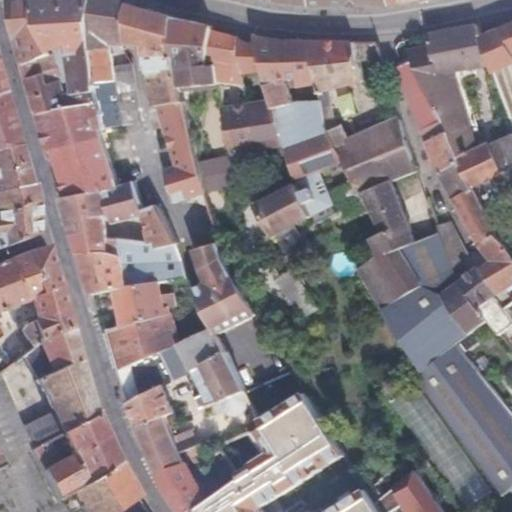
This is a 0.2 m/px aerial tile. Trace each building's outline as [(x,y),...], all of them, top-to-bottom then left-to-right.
[(11,0),(32,80),(61,72),(53,47),(50,48),(43,29),(39,0),(11,0)] [(49,151),(56,150),(101,133),(102,133),(102,130),(105,129),(101,104),(99,104),(88,49),(91,49),(92,0),(39,0),(43,29),(50,48),(53,47),(61,72),(32,80),(49,151)] [(101,104),(105,129),(123,125),(120,108),(112,57),(111,42),(129,41),(127,3),(116,0),(92,0),(91,49),(88,49),(99,104),(101,104)] [(176,165),(166,168),(177,200),(207,191),(201,161),(191,121),(186,102),(174,50),(173,16),(127,3),(129,41),(147,43),(149,74),(155,104),(159,104),(176,165)] [(212,25),(173,16),(174,50),(186,102),(222,98),(220,88),(213,30),(212,25)] [(511,23),(497,29),(511,53),(511,23)] [(449,119),(461,158),(475,186),(511,169),(511,134),(475,150),(471,132),(466,133),(463,122),(468,121),(454,70),(491,62),(482,35),(479,24),(427,33),(430,46),(412,49),(418,59),(442,96),(449,119)] [(511,53),(497,29),(482,35),(491,62),(494,72),(511,65),(511,53)] [(241,37),(213,30),(220,88),(228,88),(230,79),(246,81),(245,71),(241,37)] [(257,36),(258,41),(267,65),(277,95),(280,106),(293,102),(290,87),(298,84),(299,87),(318,81),(312,40),(281,39),(257,36)] [(258,41),(241,37),(245,71),(267,65),(258,41)] [(356,41),(312,40),(318,81),(324,116),(333,113),(329,89),(365,79),(356,41)] [(120,108),(138,107),(141,107),(132,55),(112,57),(120,108)] [(430,127),(449,119),(442,96),(418,59),(401,65),(424,130),(430,127)] [(0,147),(18,143),(2,90),(0,90),(0,147)] [(277,95),(249,101),(252,126),(283,119),(280,106),(277,95)] [(249,101),(223,107),(232,155),(255,150),(252,126),(249,101)] [(120,108),(123,125),(140,120),(138,107),(120,108)] [(209,116),(191,121),(201,161),(225,155),(222,137),(214,138),(209,116)] [(418,171),(403,117),(350,141),(341,123),(329,130),(332,136),(348,167),(362,195),(365,194),(415,178),(418,171)] [(428,141),(441,171),(461,158),(449,119),(430,127),(434,138),(428,141)] [(56,150),(70,195),(120,187),(114,169),(101,133),(56,150)] [(348,167),(332,136),(291,147),(301,183),(306,198),(335,188),(331,174),(348,167)] [(0,191),(29,183),(18,143),(0,147),(0,191)] [(461,158),(441,171),(462,209),(482,244),(495,260),(482,270),(500,292),(511,282),(511,248),(495,225),(475,186),(461,158)] [(114,169),(120,187),(134,182),(128,164),(114,169)] [(398,194),(415,178),(365,194),(385,233),(371,241),(381,258),(360,269),(385,308),(423,285),(403,246),(416,241),(407,217),(398,194)] [(32,182),(29,183),(0,191),(0,211),(36,201),(32,182)] [(64,195),(74,232),(108,237),(108,220),(114,220),(114,222),(144,218),(149,237),(140,236),(139,241),(157,244),(158,247),(177,241),(162,206),(144,212),(134,182),(120,187),(70,195),(64,195)] [(313,213),(306,198),(301,183),(262,204),(257,208),(276,237),(313,213)] [(0,247),(36,235),(36,215),(0,220),(0,247)] [(439,231),(416,241),(403,246),(423,285),(442,295),(458,283),(454,270),(442,243),(439,231)] [(74,232),(92,293),(115,289),(158,280),(189,278),(182,263),(177,241),(158,247),(157,244),(139,241),(108,237),(74,232)] [(459,235),(442,243),(454,270),(461,267),(469,254),(459,235)] [(233,327),(259,315),(222,256),(219,241),(197,247),(211,283),(233,327)] [(65,309),(47,246),(33,249),(7,259),(22,300),(30,296),(36,317),(37,319),(65,309)] [(22,300),(7,259),(0,261),(0,308),(10,305),(22,300)] [(490,318),(502,333),(511,324),(511,308),(510,306),(500,292),(482,270),(480,267),(467,277),(461,267),(454,270),(458,283),(490,318)] [(122,326),(169,312),(164,295),(158,296),(158,280),(115,289),(122,326)] [(201,302),(213,327),(217,335),(233,327),(211,283),(195,290),(198,295),(201,302)] [(458,283),(442,295),(468,334),(490,318),(458,283)] [(434,358),(456,343),(459,340),(468,334),(442,295),(423,285),(385,308),(421,368),(434,358)] [(201,302),(198,295),(192,298),(195,305),(201,302)] [(10,305),(0,308),(0,334),(6,347),(25,332),(22,323),(18,325),(10,305)] [(70,327),(65,309),(37,319),(36,317),(22,323),(25,332),(6,347),(13,360),(36,340),(70,327)] [(169,312),(179,343),(189,338),(180,309),(169,312)] [(109,330),(121,369),(179,343),(169,312),(122,326),(109,330)] [(72,333),(70,327),(36,340),(39,345),(72,333)] [(128,394),(139,424),(167,414),(175,411),(164,385),(193,373),(202,393),(195,397),(199,407),(207,403),(208,406),(215,404),(245,392),(217,335),(213,327),(189,338),(179,343),(121,369),(128,394)] [(95,413),(72,333),(39,345),(49,368),(35,378),(47,397),(61,432),(95,413)] [(434,358),(511,462),(511,417),(456,343),(434,358)] [(502,493),(511,486),(511,462),(434,358),(421,368),(413,374),(418,380),(502,493)] [(0,467),(32,449),(0,380),(0,467)] [(245,392),(215,404),(218,412),(224,410),(226,414),(240,412),(251,404),(245,392)] [(61,432),(32,449),(56,500),(72,490),(114,465),(95,413),(61,432)] [(180,511),(194,511),(209,499),(191,464),(209,457),(204,444),(180,451),(167,414),(139,424),(164,486),(180,511)] [(113,511),(138,496),(114,465),(72,490),(83,511),(113,511)]
